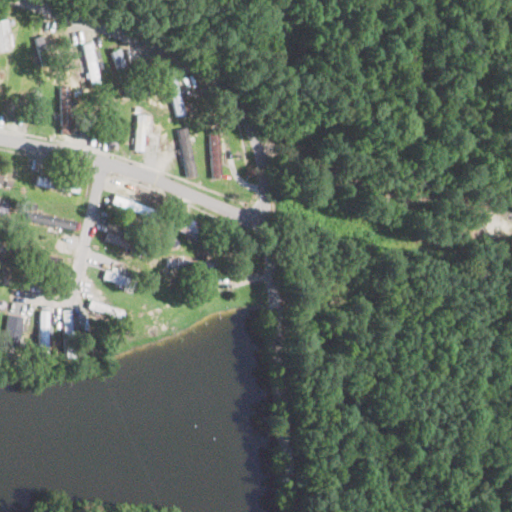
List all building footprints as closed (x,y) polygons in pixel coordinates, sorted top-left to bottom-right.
[(0,19),(0,50),(8,49),(4,19),(0,19)] [(32,38),(39,65),(45,64),(39,36),(32,38)] [(80,44),(87,85),(97,83),(89,42),(80,44)] [(108,51),(124,96),(132,94),(116,48),(108,51)] [(162,70),(173,116),(181,114),(170,68),(162,70)] [(66,85),(58,85),(58,133),(66,133),(66,85)] [(37,120),(37,93),(28,93),(28,120),(37,120)] [(113,147),(113,107),(105,107),(105,147),(113,147)] [(141,114),(132,114),(132,150),(141,150),(141,114)] [(191,175),(185,127),(176,129),(182,176),(191,175)] [(217,177),(216,128),(207,129),(208,177),(217,177)] [(75,192),(77,183),(35,175),(34,184),(75,192)] [(110,204),(144,214),(147,204),(113,195),(110,204)] [(24,216),(69,230),(72,222),(27,208),(24,216)] [(168,226),(200,239),(203,231),(171,218),(168,226)] [(102,237),(129,248),(132,241),(105,230),(102,237)] [(27,260),(56,264),(58,256),(29,252),(27,260)] [(210,271),(212,264),(166,255),(165,262),(210,271)] [(100,275),(128,289),(132,280),(104,266),(100,275)] [(120,318),(123,309),(89,299),(86,307),(120,318)] [(69,308),(60,308),(61,328),(70,327),(69,308)] [(45,358),(45,309),(36,309),(36,358),(45,358)] [(16,348),(19,316),(5,314),(1,346),(16,348)]
